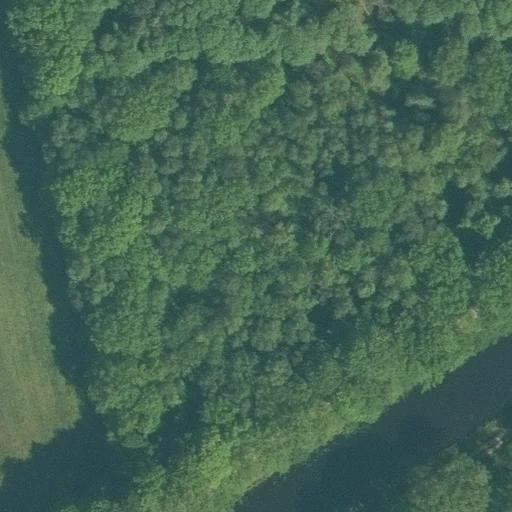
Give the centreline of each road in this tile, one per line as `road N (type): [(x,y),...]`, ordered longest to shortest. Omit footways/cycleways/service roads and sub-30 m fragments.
road 1 (track): [(159,511),(511,285)]
road 2 (track): [(399,511),(511,440)]
